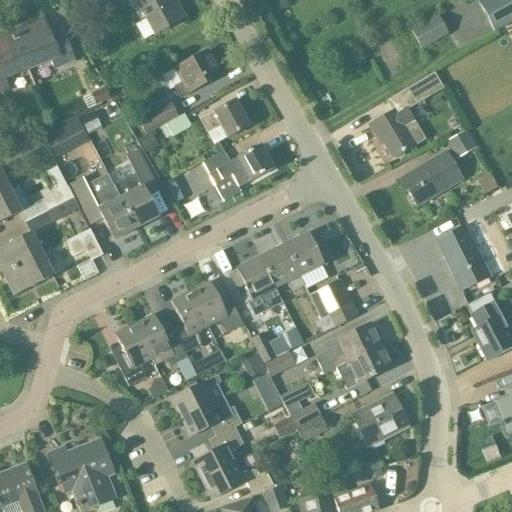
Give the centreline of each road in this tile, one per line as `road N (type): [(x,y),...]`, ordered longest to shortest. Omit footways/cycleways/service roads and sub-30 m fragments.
road 1 (residential): [(429,508),(430,380),(326,177)]
road 2 (residential): [(326,177),(63,309),(54,343)]
road 3 (residential): [(185,511),(139,419),(94,387),(44,373)]
road 4 (residential): [(326,177),(228,0)]
